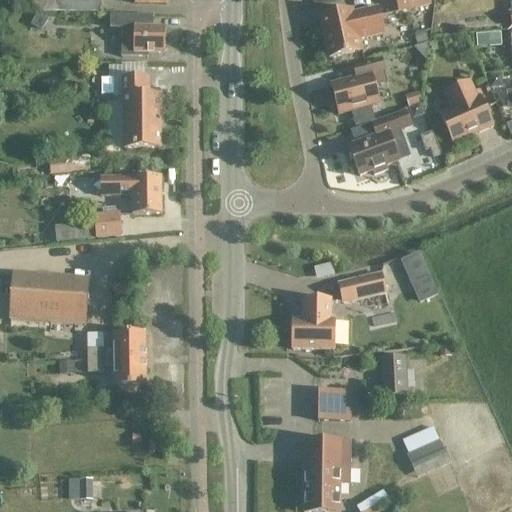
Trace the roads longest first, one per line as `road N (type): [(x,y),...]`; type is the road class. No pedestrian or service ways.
road 1 (tertiary): [(236,511),(222,395),(232,203)]
road 2 (residential): [(320,208),(285,0)]
road 3 (tertiary): [(232,203),(231,0)]
road 4 (residential): [(511,157),(395,205),(320,208)]
